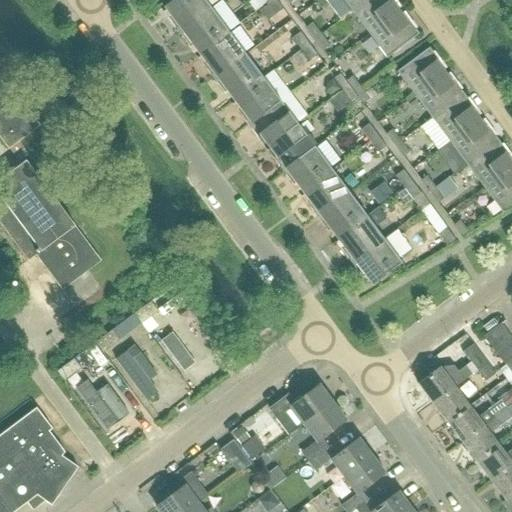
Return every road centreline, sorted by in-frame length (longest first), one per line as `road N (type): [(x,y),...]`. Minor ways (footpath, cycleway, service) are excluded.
road 1 (residential): [(323,334),(81,3)]
road 2 (residential): [(120,488),(323,334)]
road 3 (residential): [(372,386),(511,278)]
road 4 (residential): [(463,511),(372,386)]
road 5 (residential): [(421,0),(511,120)]
